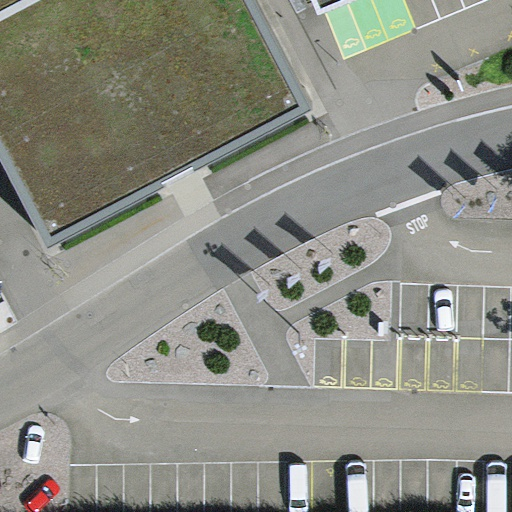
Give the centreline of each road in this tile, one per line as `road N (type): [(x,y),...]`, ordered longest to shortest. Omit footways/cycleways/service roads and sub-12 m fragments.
road 1 (residential): [(0,399),(288,222),(381,181),(511,143)]
road 2 (unknown): [(86,349),(90,402),(114,417),(162,426),(511,429)]
road 3 (unknown): [(511,258),(478,258),(442,244),(393,177)]
